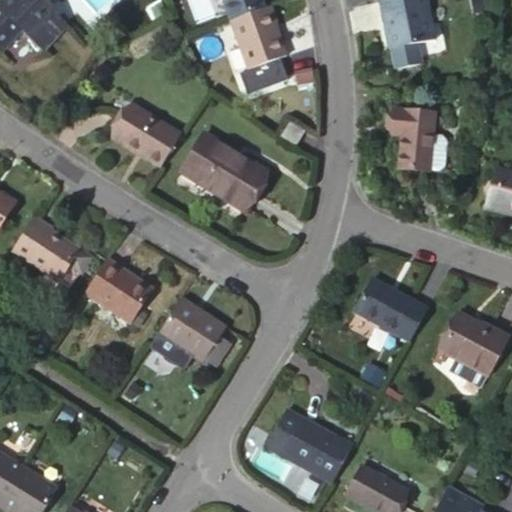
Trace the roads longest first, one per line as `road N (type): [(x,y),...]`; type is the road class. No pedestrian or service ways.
road 1 (residential): [(0,123),(170,232),(296,300)]
road 2 (residential): [(331,205),(341,110),(328,0)]
road 3 (residential): [(196,469),(296,300)]
road 4 (residential): [(331,205),(511,273)]
